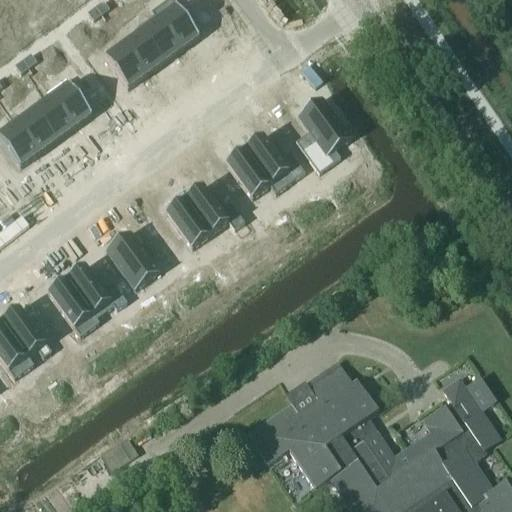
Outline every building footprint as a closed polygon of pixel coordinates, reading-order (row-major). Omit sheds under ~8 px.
[(103,5),(95,11),(101,19),(109,13),(103,5)] [(176,10),(158,23),(181,55),(199,42),(176,10)] [(101,19),(95,11),(87,17),(93,25),(101,19)] [(158,23),(141,36),(164,68),(181,55),(158,23)] [(141,36),(123,49),(146,81),(164,68),(141,36)] [(123,49),(105,62),(128,94),(146,81),(123,49)] [(31,58),(23,64),(29,72),(37,66),(31,58)] [(21,78),(29,72),(23,64),(15,69),(21,78)] [(69,89),(51,102),(74,133),(92,120),(69,89)] [(51,102),(33,115),(56,146),(74,133),(51,102)] [(322,102),(298,119),(326,158),(350,140),(322,102)] [(33,115),(15,128),(38,159),(56,146),(33,115)] [(15,128),(0,138),(0,143),(21,172),(38,159),(15,128)] [(259,135),(240,149),(267,185),(286,172),(259,135)] [(240,149),(222,162),(248,199),(267,185),(240,149)] [(201,189),(183,202),(210,239),(228,225),(201,189)] [(183,202),(164,216),(191,252),(210,239),(183,202)] [(128,237),(105,254),(133,293),(157,275),(128,237)] [(84,269),(66,283),(92,319),(111,306),(84,269)] [(66,283),(47,296),(74,332),(92,319),(66,283)] [(21,314),(2,328),(29,364),(47,351),(21,314)] [(2,328),(0,329),(0,363),(10,378),(29,364),(2,328)] [(308,396),(247,438),(268,469),(289,455),(315,494),(330,484),(349,511),(511,511),(511,483),(493,496),(474,467),(481,463),(478,458),(501,442),(483,416),(497,406),(480,382),(466,391),(460,382),(442,394),(451,407),(430,421),(433,425),(426,430),(431,437),(395,462),(369,423),(378,417),(356,384),(352,387),(337,366),(304,389),(308,396)] [(129,443),(102,460),(112,475),(138,457),(129,443)]
